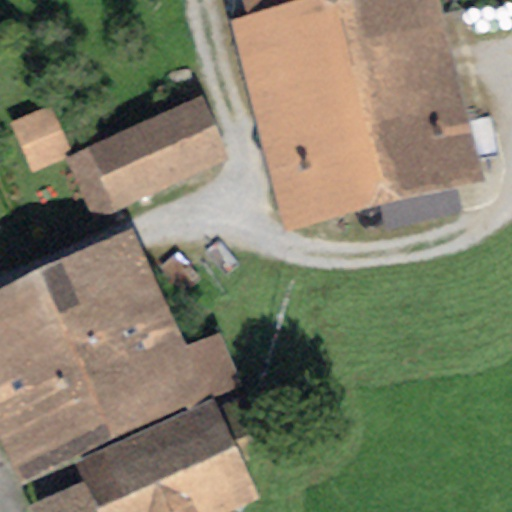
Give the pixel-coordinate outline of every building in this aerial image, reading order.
[(451,176),(407,0),(404,0),(265,35),(309,211),(451,176)] [(224,157),(196,99),(67,160),(95,218),(224,157)] [(51,105),(10,123),(32,172),(73,153),(51,105)] [(140,242),(0,303),(0,431),(22,481),(245,384),(222,331),(186,347),(140,242)] [(207,424),(93,476),(100,491),(54,511),(205,511),(240,496),(207,424)]
